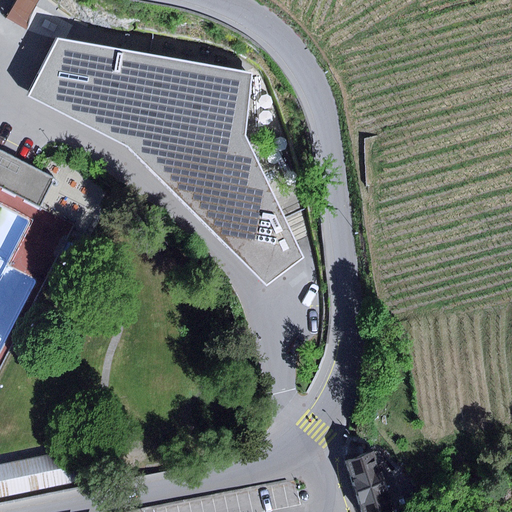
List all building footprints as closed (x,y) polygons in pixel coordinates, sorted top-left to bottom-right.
[(16,0),(6,18),(14,23),(23,28),(39,0),(16,0)] [(253,73),(58,38),(28,97),(126,147),(266,287),(305,259),(246,136),(253,73)] [(0,186),(40,207),(55,179),(41,172),(0,150),(0,186)] [(114,443),(0,465),(0,498),(121,474),(114,443)] [(395,473),(374,451),(343,461),(361,511),(399,511),(414,507),(396,475),(395,473)]
